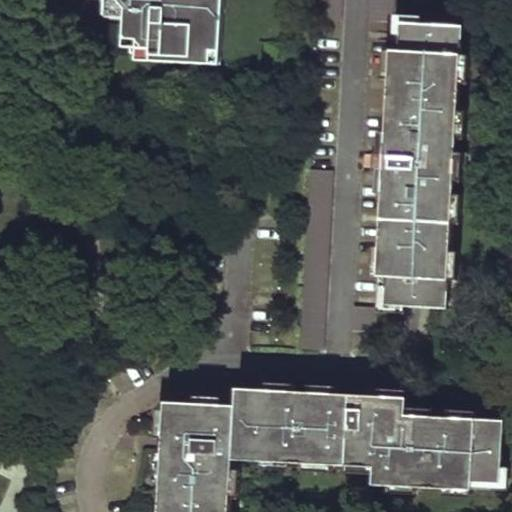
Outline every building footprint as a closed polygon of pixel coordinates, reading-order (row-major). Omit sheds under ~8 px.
[(123,0),(126,5),(123,44),(131,44),(131,49),(138,49),(137,55),(222,60),(224,0),(123,0)] [(384,9),(385,0),(361,0),(361,8),(384,9)] [(457,13),(394,9),(392,42),(383,41),(381,69),(380,98),(379,113),(376,149),(386,149),(385,168),(375,166),(374,194),(373,210),(371,240),(370,272),(380,272),(379,296),(387,297),(443,300),(444,274),(446,244),(447,213),(449,186),(449,174),(440,173),(442,146),(451,146),(451,132),(452,103),(454,76),(456,44),(457,13)] [(392,42),(394,9),(384,9),(383,41),(392,42)] [(381,69),(383,41),(373,40),(372,68),(381,69)] [(464,78),(465,45),(456,44),(454,76),(464,78)] [(379,113),(380,98),(369,97),(369,113),(379,113)] [(460,133),(462,104),(452,103),(451,132),(460,133)] [(379,113),(369,113),(368,149),(376,149),(379,113)] [(458,174),(460,147),(451,146),(442,146),(440,173),(449,174),(458,174)] [(385,168),(386,149),(376,149),(375,166),(385,168)] [(325,156),(301,155),(292,338),(315,340),(325,156)] [(374,194),(375,166),(366,165),(365,193),(374,194)] [(456,214),(457,186),(449,186),(447,213),(456,214)] [(373,210),(374,194),(365,193),(364,210),(373,210)] [(370,272),(371,240),(362,240),(362,271),(370,272)] [(454,275),(454,244),(446,244),(444,274),(454,275)] [(386,304),(387,297),(379,296),(380,272),(370,272),(368,303),(386,304)] [(355,308),(355,332),(376,331),(376,308),(355,308)] [(297,379),(272,378),(271,387),(297,389),(297,379)] [(355,383),(325,381),(325,391),(354,392),(355,383)] [(410,385),(382,384),(381,394),(410,395),(410,385)] [(197,405),(168,403),(168,410),(166,439),(177,439),(177,453),(166,453),(164,481),(162,511),(231,511),(233,484),(234,466),(234,456),(254,458),(254,467),(288,469),(303,469),(335,471),(351,472),(376,473),(376,481),(391,482),(420,483),(447,484),(476,485),(477,477),(502,478),(503,469),(506,416),(481,415),(453,414),(433,413),(409,411),(409,403),(410,395),(381,394),(381,406),(369,405),(370,393),(354,392),(325,391),(297,389),(271,387),(243,386),(242,408),(227,407),(197,405)] [(381,394),(370,393),(369,405),(381,406),(381,394)] [(228,398),(197,397),(197,405),(227,407),(228,398)] [(409,411),(433,413),(434,404),(409,403),(409,411)] [(481,407),(453,406),(453,414),(481,415),(481,407)] [(168,410),(158,410),(156,439),(166,439),(168,410)] [(177,439),(166,439),(166,453),(177,453),(177,439)] [(166,453),(155,452),(154,481),(164,481),(166,453)] [(254,458),(234,456),(234,466),(254,467),(254,458)] [(288,469),(254,467),(254,475),(288,477),(288,469)] [(335,471),(303,469),(303,478),(334,479),(335,471)] [(511,484),(511,469),(503,469),(502,478),(477,477),(476,485),(511,488),(511,484)] [(376,473),(351,472),(350,480),(376,481),(376,473)] [(241,485),(233,484),(231,511),(240,511),(241,485)] [(476,485),(447,484),(447,491),(476,492),(476,485)]
